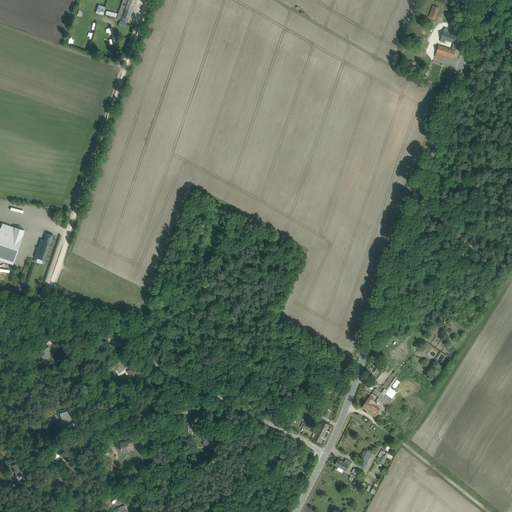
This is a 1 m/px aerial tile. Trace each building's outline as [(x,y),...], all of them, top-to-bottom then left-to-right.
[(123,0),(123,1),(117,18),(128,22),(135,0),(123,0)] [(103,15),(106,7),(98,5),(95,13),(103,15)] [(433,6),(429,17),(435,19),(439,8),(433,6)] [(446,60),(447,56),(453,58),(460,37),(443,31),(440,42),(444,43),(445,40),(453,43),(451,49),(439,45),(435,56),(446,60)] [(409,61),(406,68),(412,70),(415,63),(409,61)] [(0,259),(13,264),(23,233),(24,233),(25,230),(14,227),(13,232),(0,227),(0,259)] [(43,242),(40,240),(34,257),(46,261),(54,236),(46,233),(43,242)] [(39,352),(40,354),(43,360),(53,355),(49,347),(39,352)] [(119,362),(117,364),(111,368),(114,372),(117,370),(119,373),(125,369),(119,362)] [(133,367),(127,372),(129,376),(135,371),(133,367)] [(378,382),(386,372),(384,370),(376,380),(378,382)] [(397,379),(392,385),(396,388),(400,382),(397,379)] [(391,387),(386,393),(392,398),(397,391),(391,387)] [(378,397),(379,397),(384,401),(388,404),(392,399),(388,396),(385,394),(384,395),(381,393),(378,397)] [(362,406),(369,411),(374,405),(373,404),(375,402),(372,400),(369,397),(362,406)] [(375,416),(377,414),(379,411),(378,410),(379,408),(374,405),(369,411),(375,416)] [(71,421),(70,418),(68,411),(60,413),(62,423),(71,421)] [(311,423),(306,421),(302,427),(308,430),(311,423)] [(325,434),(315,428),(313,432),(316,434),(314,439),(321,443),(325,434)] [(207,436),(203,437),(204,439),(203,439),(204,442),(205,442),(205,445),(212,443),(211,438),(214,437),(213,433),(207,434),(207,436)] [(89,444),(95,439),(92,435),(86,440),(89,444)] [(121,451),(124,451),(129,450),(128,446),(131,445),(130,440),(120,443),(121,448),(120,448),(120,450),(121,450),(121,451)] [(384,454),(385,452),(382,450),(381,452),(380,452),(378,456),(381,458),(379,461),(381,462),(383,464),(387,457),(391,460),(393,457),(389,454),(386,453),(385,455),(384,456),(383,455),(384,454)] [(335,465),(337,466),(346,471),(349,465),(339,459),(335,465)] [(12,463),(15,473),(22,472),(21,468),(25,467),(23,460),(12,463)] [(368,491),(371,486),(369,485),(363,483),(363,484),(368,487),(367,490),(368,491)]
